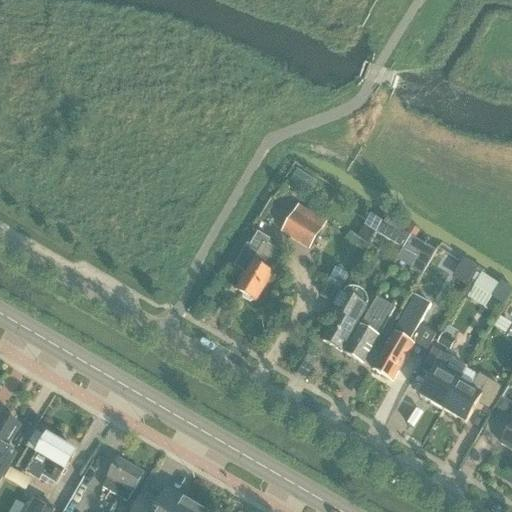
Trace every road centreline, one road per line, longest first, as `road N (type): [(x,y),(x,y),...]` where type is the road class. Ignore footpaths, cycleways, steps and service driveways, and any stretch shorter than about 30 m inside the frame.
road 1 (unclassified): [(469,511),(0,236)]
road 2 (tertiary): [(340,511),(0,314)]
